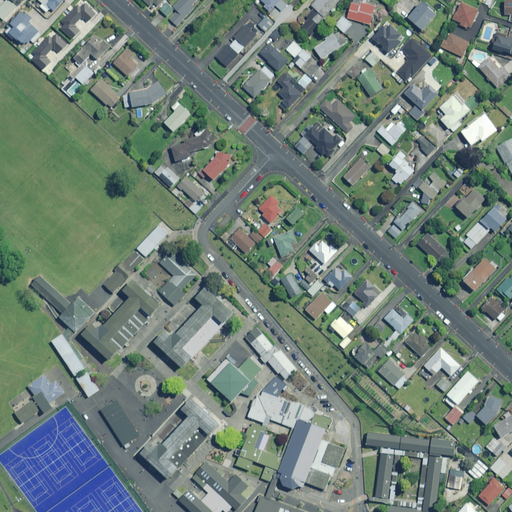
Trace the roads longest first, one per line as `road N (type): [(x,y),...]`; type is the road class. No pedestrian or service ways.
road 1 (residential): [(511,370),(276,152)]
road 2 (residential): [(276,152),(113,0)]
